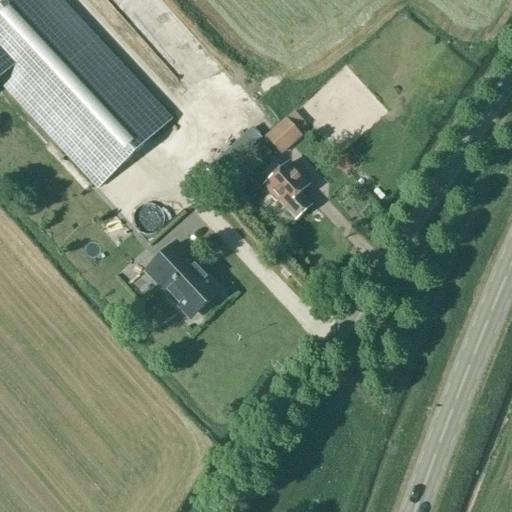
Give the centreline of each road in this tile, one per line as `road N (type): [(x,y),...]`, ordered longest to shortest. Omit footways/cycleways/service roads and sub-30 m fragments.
road 1 (unclassified): [(221,511),(511,72)]
road 2 (primary): [(414,511),(511,268)]
